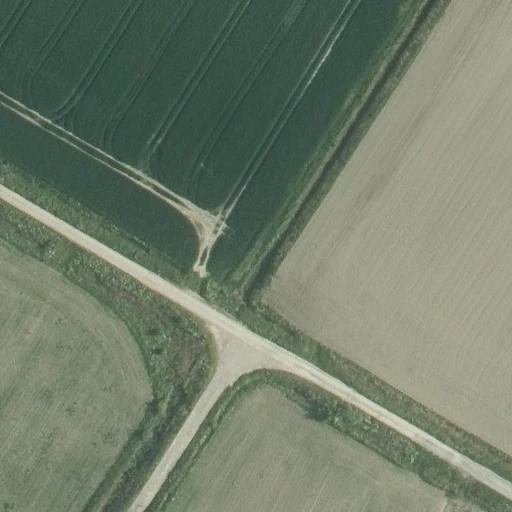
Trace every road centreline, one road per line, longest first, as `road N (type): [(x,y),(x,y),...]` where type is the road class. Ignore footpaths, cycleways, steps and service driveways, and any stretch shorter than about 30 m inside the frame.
road 1 (unclassified): [(511,502),(0,200)]
road 2 (track): [(131,511),(240,341)]
